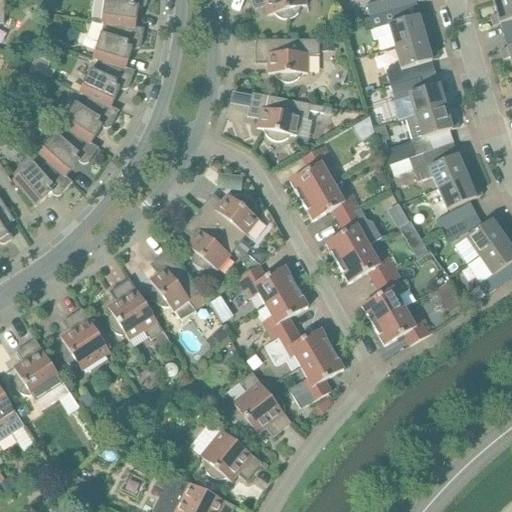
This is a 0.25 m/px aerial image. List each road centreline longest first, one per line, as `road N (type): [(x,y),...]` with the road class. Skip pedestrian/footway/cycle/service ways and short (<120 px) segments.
road 1 (residential): [(269,511),(372,375),(258,177),(194,138)]
road 2 (residential): [(53,264),(149,204),(194,138)]
road 3 (residential): [(456,0),(511,183)]
road 4 (residential): [(156,117),(125,176),(53,264)]
road 5 (residential): [(194,138),(213,51),(207,0)]
road 6 (secondary): [(423,511),(511,428)]
road 7 (residential): [(181,0),(156,117)]
